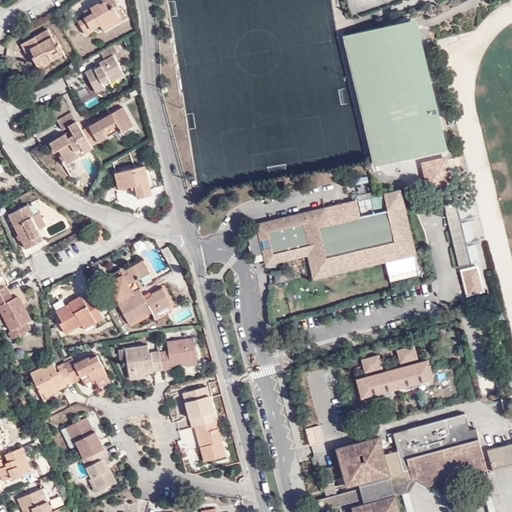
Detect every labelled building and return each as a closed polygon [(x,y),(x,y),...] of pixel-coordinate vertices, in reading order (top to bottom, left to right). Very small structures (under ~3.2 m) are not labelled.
[(109,0),(78,0),(80,4),(72,10),(80,25),(88,22),(87,19),(94,15),(97,21),(115,12),(109,0)] [(34,36),(37,42),(35,42),(39,51),(54,43),(56,46),(67,39),(62,28),(59,29),(50,13),(23,28),(28,38),(34,36)] [(420,18),(372,29),(353,39),(383,165),(412,158),(411,153),(421,151),(422,156),(452,148),(420,18)] [(112,42),(108,35),(99,40),(103,46),(112,42)] [(34,36),(28,38),(31,44),(35,42),(37,42),(34,36)] [(103,70),(121,60),(112,42),(103,46),(97,49),(100,55),(94,58),(93,56),(86,60),(95,78),(104,73),(103,70)] [(121,93),(75,116),(86,135),(119,118),(120,120),(132,114),(121,93)] [(87,137),(86,135),(75,116),(67,101),(52,107),(59,118),(65,115),(69,122),(64,125),(62,121),(44,131),(49,140),(55,137),(58,144),(55,146),(59,155),(74,146),(72,139),(77,136),(80,141),(87,137)] [(145,150),(116,156),(119,172),(136,168),(139,182),(151,179),(145,150)] [(443,192),(453,190),(445,156),(424,162),(429,182),(439,180),(443,192)] [(414,256),(417,255),(404,204),(388,208),(384,192),(270,220),(271,226),(259,229),(260,232),(249,234),(255,256),(265,254),(267,260),(280,257),(281,262),(311,255),(315,274),(371,260),(377,285),(419,275),(414,256)] [(29,211),(22,199),(3,211),(20,243),(38,233),(33,223),(39,220),(33,209),(29,211)] [(460,266),(474,262),(458,202),(445,205),(460,266)] [(104,235),(98,224),(90,229),(95,239),(104,235)] [(116,295),(137,284),(140,282),(136,273),(147,267),(141,256),(126,265),(119,269),(116,264),(109,268),(110,271),(103,275),(113,297),(116,295)] [(126,265),(123,260),(116,264),(119,269),(126,265)] [(0,283),(3,282),(5,282),(8,280),(0,261),(0,283)] [(465,294),(484,290),(479,264),(460,268),(465,294)] [(274,280),(283,279),(282,269),(273,270),(274,280)] [(0,283),(0,304),(11,326),(7,328),(10,335),(29,324),(26,318),(30,316),(17,292),(10,296),(3,282),(0,283)] [(141,293),(137,284),(116,295),(128,317),(148,307),(149,308),(168,299),(160,282),(141,293)] [(62,326),(81,317),(91,312),(93,316),(101,312),(91,289),(84,292),(81,288),(72,293),(74,297),(62,303),(61,301),(56,304),(60,313),(57,315),(62,326)] [(91,312),(81,317),(84,323),(94,319),(93,316),(91,312)] [(126,345),(128,357),(129,366),(135,365),(136,371),(146,369),(145,367),(154,366),(154,369),(172,366),(172,363),(187,361),(187,359),(198,357),(194,334),(168,338),(169,347),(160,349),(159,348),(150,349),(148,341),(126,345)] [(120,358),(128,357),(126,345),(119,345),(120,358)] [(359,378),(364,397),(435,378),(430,359),(427,349),(418,351),(416,345),(399,349),(400,356),(383,361),(381,354),(364,359),(365,365),(357,368),(359,377),(359,378)] [(45,386),(48,392),(57,388),(56,385),(66,381),(67,383),(82,376),(85,381),(95,376),(97,378),(108,372),(99,352),(89,356),(88,354),(75,360),(73,356),(65,359),(67,364),(57,368),(53,359),(31,370),(40,389),(45,386)] [(135,365),(129,366),(130,376),(146,374),(146,369),(136,371),(135,365)] [(108,372),(97,378),(99,383),(110,377),(108,372)] [(203,428),(207,442),(202,443),(205,458),(227,453),(207,382),(183,389),(192,424),(196,423),(198,430),(203,428)] [(45,386),(40,389),(44,398),(59,391),(57,388),(48,392),(45,386)] [(465,410),(455,413),(456,420),(461,419),(463,427),(469,426),(465,410)] [(95,427),(88,412),(67,422),(73,438),(76,436),(84,454),(83,454),(98,487),(117,478),(110,461),(107,462),(104,454),(109,451),(98,426),(95,427)] [(455,413),(439,417),(440,420),(452,470),(486,461),(476,425),(469,426),(463,427),(461,419),(456,420),(455,413)] [(438,478),(453,474),(452,470),(440,420),(396,432),(400,449),(387,453),(382,436),(364,441),(367,453),(361,455),(358,443),(339,448),(349,485),(365,481),(368,480),(366,473),(403,462),(404,465),(411,464),(414,473),(423,470),(438,478)] [(322,424),(309,428),(312,445),(326,442),(322,424)] [(167,444),(182,439),(178,428),(164,433),(167,444)] [(203,428),(198,430),(202,443),(207,442),(203,428)] [(511,459),(511,440),(487,447),(492,465),(511,459)] [(367,453),(364,441),(358,443),(361,455),(367,453)] [(35,471),(25,446),(9,453),(12,461),(8,462),(9,465),(1,468),(6,480),(15,476),(16,479),(35,471)] [(486,461),(452,470),(453,474),(453,475),(477,469),(484,467),(487,466),(486,461)] [(404,494),(409,511),(417,511),(411,491),(418,478),(415,478),(414,473),(411,464),(404,465),(403,462),(366,473),(368,480),(365,481),(366,486),(313,501),(314,506),(315,511),(316,511),(369,498),(370,503),(398,495),(404,494)] [(488,511),(496,511),(484,467),(477,469),(488,511)] [(414,473),(415,478),(418,478),(433,486),(454,480),(453,475),(453,474),(438,478),(423,470),(414,473)] [(338,491),(335,481),(325,484),(328,495),(338,491)] [(56,509),(45,486),(20,496),(26,509),(29,508),(30,511),(61,511),(60,507),(56,509)] [(402,511),(398,495),(370,503),(355,507),(356,511),(402,511)]
